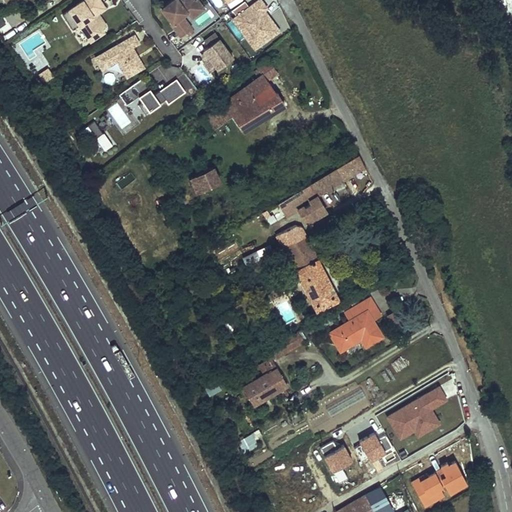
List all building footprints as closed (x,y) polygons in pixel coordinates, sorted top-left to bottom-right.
[(99,0),(82,0),(62,14),(72,29),(79,24),(90,41),(103,32),(92,16),(104,8),(99,0)] [(172,0),(161,8),(172,23),(170,24),(179,37),(191,29),(181,16),(186,13),(199,3),(196,0),(179,0),(178,1),(175,4),(172,0)] [(259,0),(232,20),(246,40),(251,36),(259,47),(279,32),(268,17),(262,22),(258,16),(264,11),(266,9),(259,0)] [(204,9),(199,3),(186,13),(190,19),(204,9)] [(264,11),(258,16),(262,22),(268,17),(264,11)] [(218,38),(213,32),(203,40),(208,46),(218,38)] [(138,43),(134,35),(95,57),(102,69),(117,60),(126,77),(143,67),(131,47),(138,43)] [(251,36),(246,40),(254,50),(259,47),(251,36)] [(202,50),(216,68),(231,57),(218,38),(208,46),(202,50)] [(277,73),(266,59),(257,67),(258,69),(254,72),(259,78),(203,119),(212,131),(233,115),(239,124),(243,130),(285,105),(277,92),(275,93),(267,80),(277,73)] [(47,67),(37,75),(43,83),(53,76),(47,67)] [(141,77),(118,94),(125,104),(138,96),(142,102),(138,105),(144,113),(164,100),(167,104),(184,92),(175,79),(153,94),(141,77)] [(239,124),(233,115),(212,131),(218,139),(239,124)] [(93,155),(110,146),(97,120),(80,129),(93,155)] [(288,214),(366,167),(359,155),(281,201),(288,214)] [(310,182),(299,164),(292,168),(295,173),(291,175),(299,188),(310,182)] [(221,182),(214,167),(191,178),(197,193),(221,182)] [(116,181),(121,189),(136,179),(132,172),(116,181)] [(340,299),(305,234),(282,246),(317,311),(327,306),(329,309),(333,307),(331,303),(340,299)] [(371,297),(345,312),(349,320),(331,331),(341,349),(362,337),(366,345),(383,335),(375,323),(368,310),(375,305),(371,297)] [(375,305),(368,310),(375,323),(383,318),(375,305)] [(387,313),(397,331),(406,326),(396,308),(387,313)] [(282,334),(285,338),(291,334),(289,330),(282,334)] [(289,343),(287,340),(280,344),(270,347),(274,352),(282,347),(285,352),(291,348),(291,346),(293,345),(291,341),(289,343)] [(287,386),(272,359),(260,366),(264,374),(257,378),(254,372),(240,381),(254,405),(287,386)] [(205,388),(208,395),(221,390),(218,383),(205,388)] [(385,414),(399,440),(413,432),(416,438),(441,425),(432,408),(448,400),(439,385),(385,414)] [(303,416),(299,408),(290,413),(294,421),(303,416)] [(383,427),(375,430),(385,451),(392,448),(383,427)] [(278,458),(314,439),(309,429),(273,448),(278,458)] [(373,431),(357,440),(371,463),(387,454),(373,431)] [(245,450),(261,446),(256,432),(241,436),(245,450)] [(344,444),(337,447),(333,441),(320,447),(338,483),(348,478),(342,467),(353,461),(344,444)] [(457,461),(411,480),(422,506),(468,487),(457,461)] [(386,511),(390,510),(378,487),(336,511),(386,511)]
